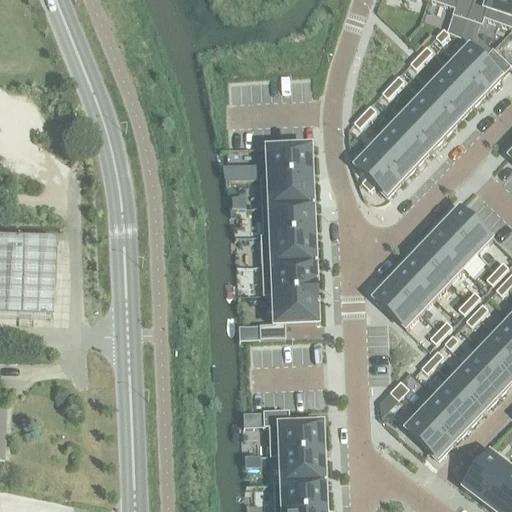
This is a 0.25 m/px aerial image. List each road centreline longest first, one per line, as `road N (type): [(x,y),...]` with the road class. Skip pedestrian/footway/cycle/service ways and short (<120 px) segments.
road 1 (tertiary): [(55,0),(105,127),(120,201),(132,511)]
road 2 (residential): [(352,279),(331,114),(333,81),(360,0)]
road 3 (residential): [(352,279),(511,115)]
road 4 (unknown): [(72,336),(68,216),(0,132)]
road 5 (residential): [(358,477),(352,279)]
road 6 (residential): [(419,509),(511,414)]
